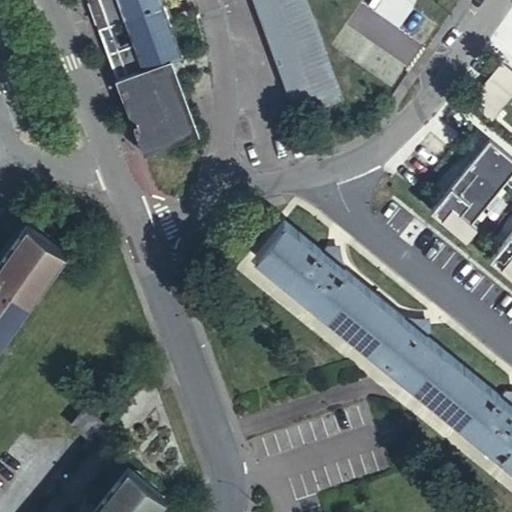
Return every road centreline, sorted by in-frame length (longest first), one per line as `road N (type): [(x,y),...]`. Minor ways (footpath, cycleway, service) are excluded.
road 1 (residential): [(497,0),(393,131),(346,162),(242,186),(139,230)]
road 2 (residential): [(226,511),(226,478),(201,389),(139,230)]
road 3 (residential): [(139,230),(52,0)]
